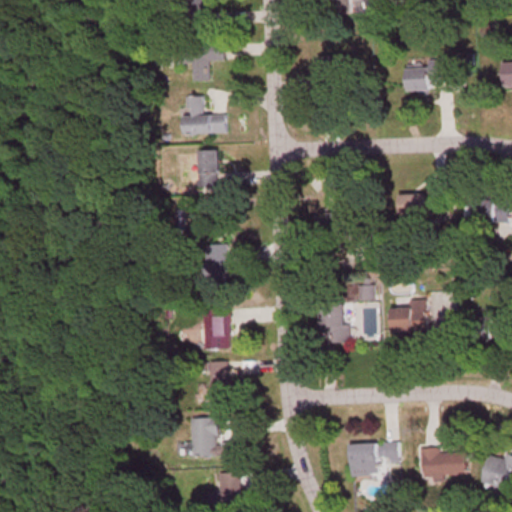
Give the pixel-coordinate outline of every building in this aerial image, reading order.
[(194,0),(194,23),(215,23),(214,0),(194,0)] [(373,0),(366,7),(376,17),(387,7),(380,0),(373,0)] [(229,64),(229,43),(194,43),(194,83),(215,83),(215,64),(229,64)] [(323,58),(323,82),(352,82),(352,58),(323,58)] [(412,93),(436,92),(436,85),(459,84),(458,61),(432,62),(432,68),(412,69),(412,93)] [(217,137),(218,117),(209,117),(209,99),(193,98),(191,136),(217,137)] [(429,218),(429,199),(407,199),(407,218),(429,218)] [(502,201),(479,201),(479,222),(502,222),(502,201)] [(363,302),(378,302),(378,282),(363,282),(363,302)] [(432,301),(415,301),(415,309),(398,309),(398,337),(432,337),(432,301)] [(438,330),(450,330),(450,301),(438,301),(438,330)] [(233,351),(233,312),(210,312),(210,351),(233,351)] [(234,408),(234,363),(213,363),(214,408),(234,408)] [(197,421),(197,452),(223,452),(223,421),(197,421)] [(355,446),(355,476),(385,475),(385,466),(403,466),(402,445),(355,446)] [(444,454),(444,449),(424,449),(424,478),(471,478),(471,454),(444,454)] [(487,488),(511,494),(511,457),(509,462),(494,458),(487,488)] [(216,511),(245,511),(245,475),(223,475),(224,496),(216,496),(216,511)]
